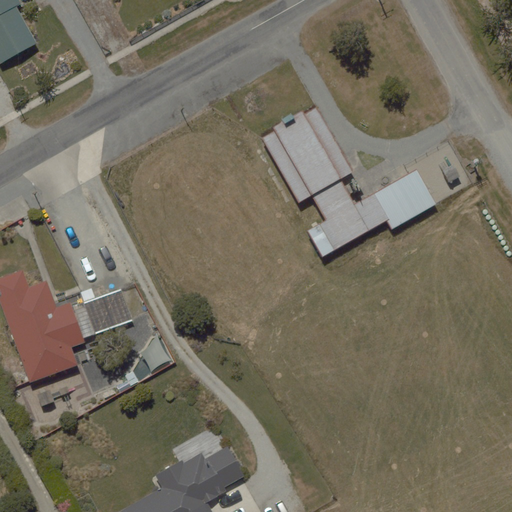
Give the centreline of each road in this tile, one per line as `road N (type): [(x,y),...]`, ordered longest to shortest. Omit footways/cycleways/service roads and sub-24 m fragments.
road 1 (residential): [(0,172),(303,0)]
road 2 (residential): [(424,0),(511,152)]
